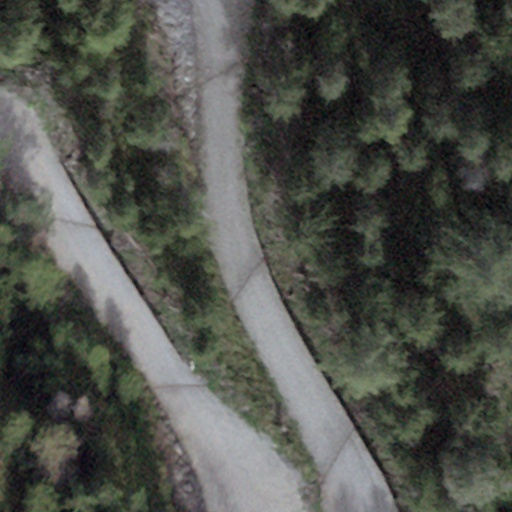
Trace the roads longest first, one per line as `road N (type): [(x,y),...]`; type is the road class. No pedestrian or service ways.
road 1 (track): [(343,511),(346,498),(232,197),(226,0)]
road 2 (track): [(0,122),(267,511)]
